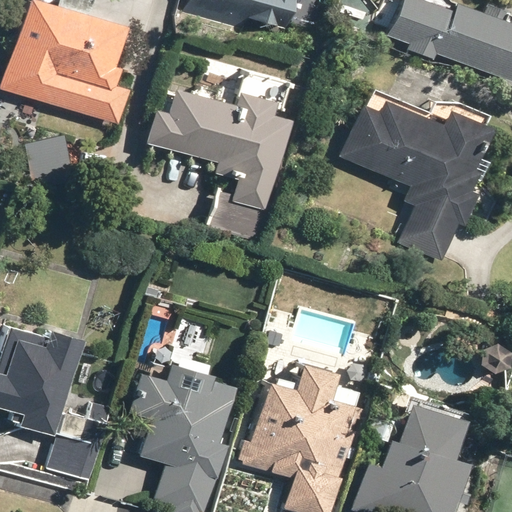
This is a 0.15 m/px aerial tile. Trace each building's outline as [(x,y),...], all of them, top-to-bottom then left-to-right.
[(118,23),(35,0),(19,0),(0,69),(0,91),(113,123),(123,88),(109,84),(114,67),(106,65),(118,23)] [(287,0),(184,0),(181,12),(239,28),(242,17),(280,28),(287,0)] [(508,82),(511,71),(511,15),(483,5),(480,13),(448,1),(445,0),(395,0),(382,37),(404,45),(403,50),(428,59),(430,54),(508,82)] [(228,104),(168,87),(161,111),(150,108),(138,152),(233,179),(227,201),(260,210),(286,120),(266,115),(269,102),(232,91),(228,104)] [(356,103),(335,156),(405,185),(399,201),(405,204),(393,232),(398,234),(395,241),(439,259),(454,224),(460,226),(473,193),(466,190),(474,171),(469,169),(476,152),(472,151),(476,141),(479,142),(485,127),(479,124),(483,114),(452,101),(429,101),(425,111),(369,88),(361,105),(356,103)] [(60,135),(21,142),(29,183),(68,175),(60,135)] [(0,408),(8,411),(6,420),(13,421),(12,425),(49,436),(76,339),(40,329),(38,335),(1,325),(0,327),(0,408)] [(286,388),(261,381),(245,441),(239,440),(234,458),(240,460),(238,464),(287,477),(278,508),(293,511),(324,511),(347,428),(339,426),(349,390),(326,384),(330,370),(294,360),(286,388)] [(157,380),(126,371),(115,411),(144,418),(134,454),(160,461),(150,500),(172,507),(170,511),(200,511),(219,443),(211,441),(227,385),(203,379),(205,374),(162,362),(157,380)] [(372,466),(353,461),(340,510),(347,511),(444,511),(458,461),(446,458),(459,411),(392,393),(372,466)] [(102,424),(60,413),(44,469),(86,480),(102,424)]
